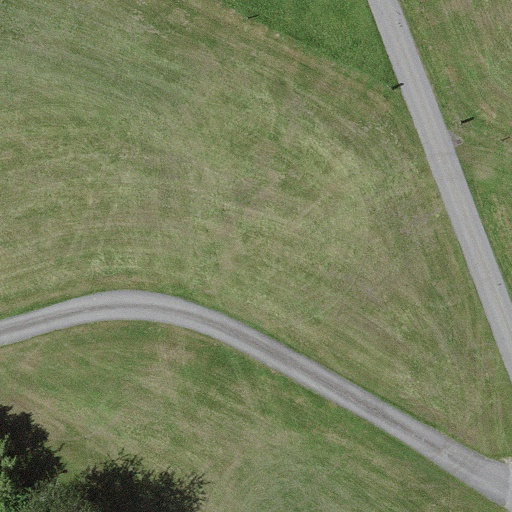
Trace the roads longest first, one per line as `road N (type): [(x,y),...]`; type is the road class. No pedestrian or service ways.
road 1 (track): [(511,490),(202,318),(120,304),(0,333)]
road 2 (unclassified): [(511,343),(384,0)]
